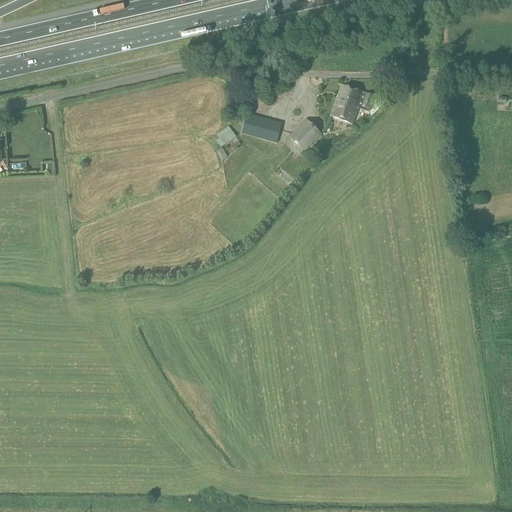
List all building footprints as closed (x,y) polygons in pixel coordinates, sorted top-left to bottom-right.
[(363,94),(364,94),(342,86),(331,117),(352,124),(357,108),(369,112),(374,97),(366,94),(366,95),(363,94)] [(276,144),(281,125),(245,115),(240,134),(276,144)] [(303,152),(321,135),(306,120),(289,137),(303,152)] [(219,139),(216,141),(221,148),(236,138),(229,128),(228,127),(222,131),(217,135),(219,139)] [(221,161),(227,159),(222,150),(217,152),(221,161)] [(275,170),(269,177),(279,187),(285,180),(275,170)] [(240,204),(233,209),(236,215),(244,210),(240,204)]
